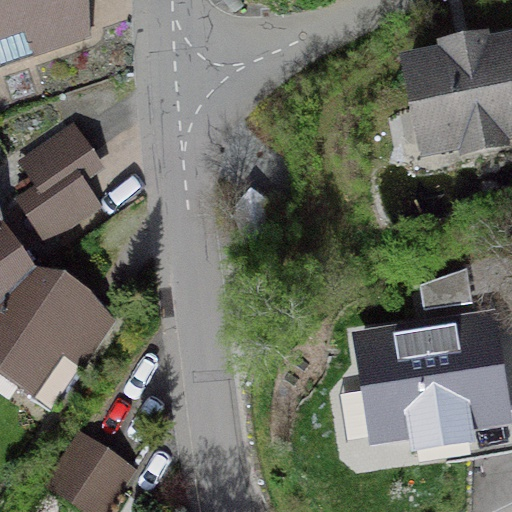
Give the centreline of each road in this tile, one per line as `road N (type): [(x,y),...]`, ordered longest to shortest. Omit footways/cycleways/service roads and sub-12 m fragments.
road 1 (residential): [(170,100),(220,511)]
road 2 (residential): [(170,100),(368,0)]
